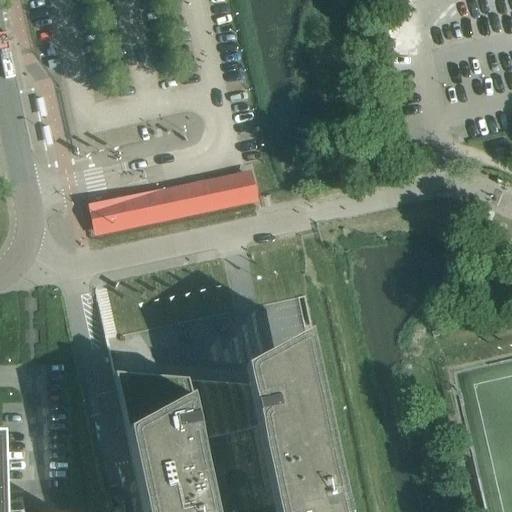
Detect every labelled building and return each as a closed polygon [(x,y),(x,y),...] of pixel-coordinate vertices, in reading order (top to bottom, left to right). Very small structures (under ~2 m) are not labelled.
[(363,177),(360,163),(349,165),(352,180),(363,177)] [(119,214),(122,226),(185,213),(182,201),(119,214)] [(495,214),(487,211),(484,219),(492,221),(495,214)] [(466,275),(462,281),(472,287),(476,280),(466,275)] [(112,376),(124,429),(141,511),(349,511),(309,326),(310,326),(304,297),(258,307),(235,312),(105,339),(112,376)] [(0,511),(22,511),(22,495),(3,495),(1,437),(0,437),(0,511)]
